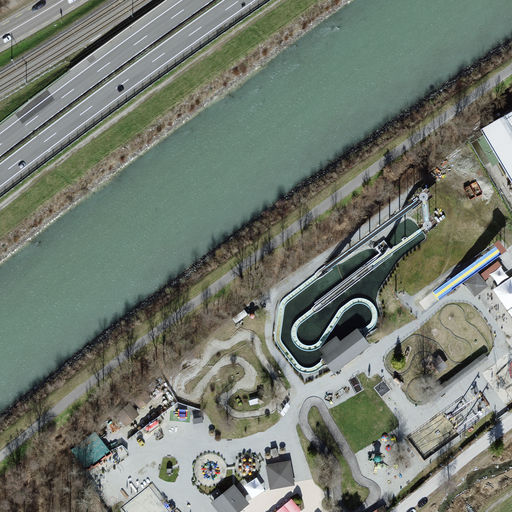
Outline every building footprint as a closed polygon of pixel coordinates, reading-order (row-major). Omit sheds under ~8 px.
[(511,109),(475,131),(511,192),(511,109)] [(511,274),(509,276),(498,259),(465,280),(474,295),(492,283),(511,315),(511,274)] [(366,347),(357,332),(353,329),(337,342),(334,337),(329,341),(317,350),(317,352),(319,356),(317,359),(320,364),(328,375),(366,347)] [(122,420),(154,401),(146,388),(114,407),(122,420)] [(70,447),(82,467),(110,450),(97,430),(70,447)] [(293,451),(270,454),(275,481),(297,478),(293,451)] [(235,511),(253,497),(237,478),(217,494),(232,511),(235,511)] [(291,495),(271,511),(295,511),(301,507),(291,495)]
